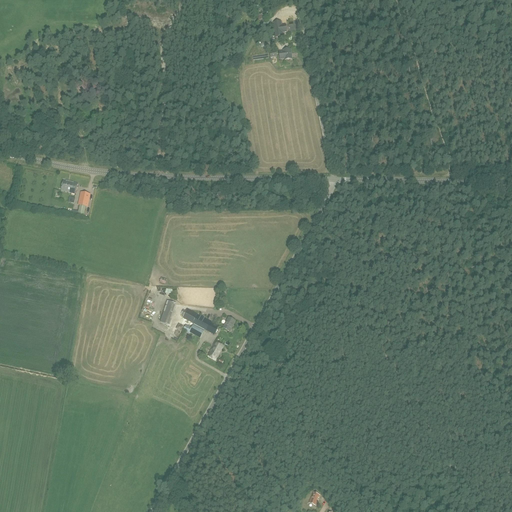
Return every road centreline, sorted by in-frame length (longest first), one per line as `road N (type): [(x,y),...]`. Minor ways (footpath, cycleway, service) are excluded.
road 1 (unclassified): [(151,511),(334,180)]
road 2 (tertiary): [(334,180),(135,176),(0,152)]
road 3 (track): [(511,353),(442,337),(423,341),(384,360),(309,419)]
road 4 (track): [(295,0),(334,180)]
road 5 (tertiary): [(458,181),(334,180)]
